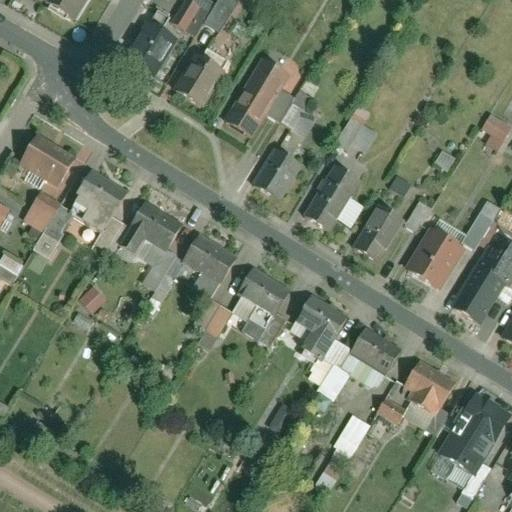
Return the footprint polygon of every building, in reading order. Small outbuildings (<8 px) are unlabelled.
[(89,0),(41,0),(39,3),(71,26),(89,0)] [(181,0),(167,24),(153,15),(123,62),(152,80),(176,42),(184,47),(192,35),(203,42),(219,17),(206,8),(210,0),(181,0)] [(229,69),(199,49),(173,89),(203,108),(229,69)] [(301,101),(253,74),(225,122),(253,138),(268,113),(288,124),(301,101)] [(345,153),(347,150),(367,156),(374,134),(361,130),(366,114),(350,109),(336,150),(345,153)] [(488,138),(482,148),(495,155),(510,129),(487,117),(478,133),(488,138)] [(75,158),(33,134),(18,161),(59,185),(75,158)] [(305,166),(273,147),(253,180),(285,199),(305,166)] [(438,155),(433,167),(446,172),(451,161),(438,155)] [(128,192),(89,168),(77,189),(100,203),(95,212),(111,221),(128,192)] [(358,187),(329,170),(304,210),(333,228),(358,187)] [(67,221),(25,196),(13,215),(56,240),(67,221)] [(144,202),(132,221),(173,246),(185,226),(144,202)] [(384,259),(406,222),(376,204),(354,240),(384,259)] [(482,204),(475,219),(488,225),(495,210),(482,204)] [(444,237),(427,227),(401,270),(431,288),(452,253),(439,246),(444,237)] [(241,259),(194,231),(182,253),(229,280),(241,259)] [(490,260),(476,252),(448,299),(479,318),(500,283),(483,272),(490,260)] [(291,290),(250,265),(234,291),(275,316),(291,290)] [(77,303),(90,316),(104,303),(91,290),(77,303)] [(349,315),(310,291),(292,319),(331,343),(349,315)] [(228,317),(203,302),(181,339),(206,353),(228,317)] [(511,339),(511,314),(501,332),(511,339)] [(403,349),(361,325),(346,353),(387,376),(403,349)] [(452,382),(414,359),(399,384),(437,407),(452,382)] [(308,405),(318,414),(327,405),(317,395),(308,405)] [(392,427),(402,412),(382,399),(372,414),(392,427)] [(509,421),(476,401),(440,459),(473,479),(509,421)] [(307,490),(323,500),(368,429),(352,419),(307,490)] [(511,451),(499,472),(511,480),(511,451)]
